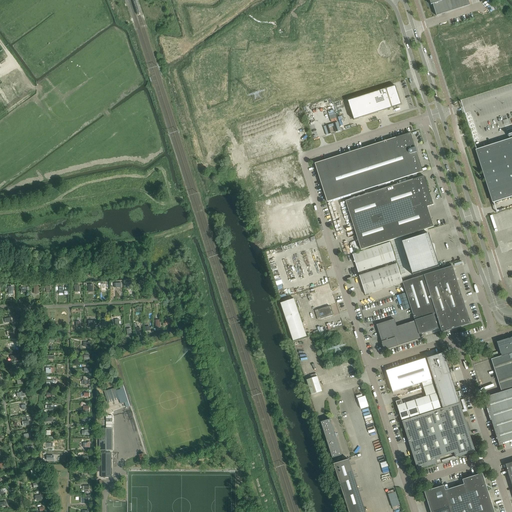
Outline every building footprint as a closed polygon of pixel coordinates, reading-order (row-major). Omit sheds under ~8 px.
[(433,4),(436,16),(470,5),(468,0),(428,0),(430,4),(431,5),(433,4)] [(395,86),(348,101),(354,120),(402,105),(395,86)] [(232,95),(219,99),(252,201),(262,198),(253,169),(233,107),(235,106),(232,95)] [(338,122),(324,127),(326,135),(331,134),(329,128),(334,126),(336,132),(340,131),(338,122)] [(315,164),(327,202),(423,172),(410,133),(315,164)] [(485,178),(493,203),(511,196),(511,135),(509,136),(510,139),(476,150),(484,175),(483,175),(485,178)] [(433,205),(424,176),(346,201),(361,250),(434,227),(427,207),(433,205)] [(432,249),(432,243),(431,243),(429,234),(402,242),(413,275),(439,267),(436,258),(435,251),(432,249)] [(356,266),(358,273),(396,261),(390,243),(353,255),(356,264),(356,266)] [(359,276),(365,295),(403,283),(397,264),(359,276)] [(415,321),(419,335),(440,328),(442,333),(471,323),(453,266),(402,282),(415,320),(415,321)] [(281,303),(293,341),(307,337),(295,299),(281,303)] [(318,310),(321,319),(333,316),(330,306),(318,310)] [(420,339),(419,335),(415,321),(397,327),(394,319),(376,325),(384,350),(384,351),(398,346),(420,339)] [(511,337),(508,339),(497,342),(501,356),(491,359),(501,391),(511,387),(511,337)] [(444,353),(427,358),(427,360),(443,409),(460,403),(450,373),(447,364),(444,353)] [(386,371),(393,392),(432,380),(425,359),(386,371)] [(19,374),(18,365),(11,365),(13,375),(19,374)] [(307,380),(312,395),(322,392),(317,377),(307,380)] [(396,402),(402,420),(441,408),(433,384),(423,388),(426,397),(403,404),(401,400),(396,402)] [(120,404),(122,403),(125,403),(126,408),(130,407),(123,386),(120,387),(121,390),(116,391),(120,404)] [(511,389),(484,398),(499,445),(511,440),(511,389)] [(358,399),(361,409),(369,407),(365,396),(358,399)] [(475,451),(460,403),(443,409),(402,422),(417,470),(437,464),(435,459),(454,453),(456,458),(475,451)] [(321,422),(332,458),(343,455),(341,455),(329,420),(331,419),(321,422)] [(99,429),(100,451),(113,451),(112,429),(99,429)] [(101,453),(102,478),(111,477),(111,453),(101,453)] [(334,464),(348,511),(365,511),(349,460),(334,464)] [(37,470),(31,471),(33,481),(39,480),(37,470)] [(424,492),(430,511),(494,511),(482,474),(463,480),(464,485),(446,491),(444,486),(424,492)] [(396,491),(388,494),(393,507),(400,505),(396,491)]
